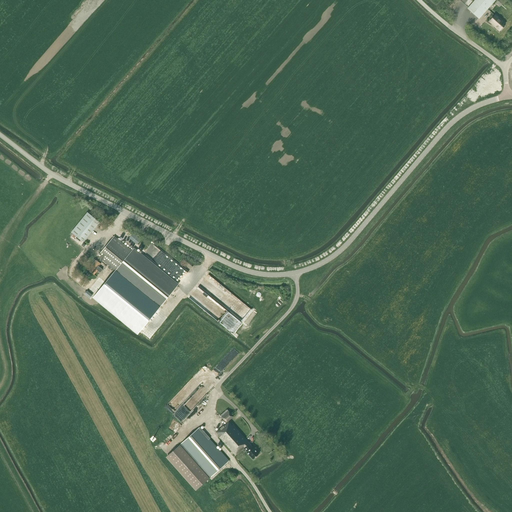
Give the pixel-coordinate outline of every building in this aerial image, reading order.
[(474,0),(467,8),(479,19),(495,0),(474,0)] [(494,27),(499,31),(504,26),(502,25),(504,23),(495,15),(490,21),(489,21),(495,26),(494,27)] [(84,242),(100,222),(87,212),(71,232),(84,242)] [(178,284),(134,247),(132,250),(116,236),(99,255),(100,256),(98,259),(97,258),(89,268),(88,270),(94,274),(98,270),(96,269),(101,263),(100,263),(103,260),(112,268),(115,270),(112,274),(157,310),(178,284)] [(105,280),(108,276),(102,272),(99,275),(105,280)] [(200,284),(192,297),(200,302),(203,299),(200,297),(202,293),(205,295),(207,293),(208,294),(211,291),(200,284)] [(153,404),(152,404),(149,405),(147,407),(146,408),(144,410),(144,412),(144,415),(144,417),(145,419),(146,420),(147,421),(148,422),(151,423),(153,424),(155,424),(157,423),(159,422),(161,420),(163,419),(163,417),(164,415),(164,412),(163,409),(161,407),(159,405),(156,404),(154,404),(153,404)] [(233,425),(232,426),(228,421),(233,416),(227,409),(220,415),(227,423),(217,432),(220,436),(219,437),(235,455),(244,448),(247,451),(246,452),(253,459),(259,454),(233,425)] [(199,427),(166,457),(196,490),(229,461),(199,427)]
